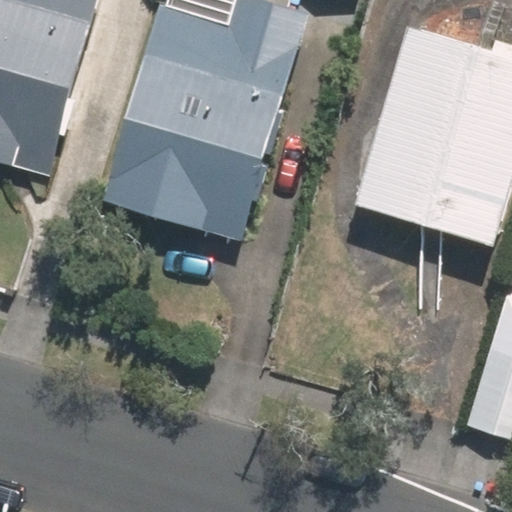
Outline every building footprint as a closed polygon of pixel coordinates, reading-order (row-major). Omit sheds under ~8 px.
[(0,0),(0,154),(81,174),(124,0),(0,0)] [(332,28),(230,0),(198,0),(143,197),(274,234),(332,28)] [(363,0),(329,0),(361,9),(363,0)] [(511,48),(440,30),(393,204),(511,235),(511,48)] [(511,273),(502,271),(461,428),(511,441),(511,273)]
